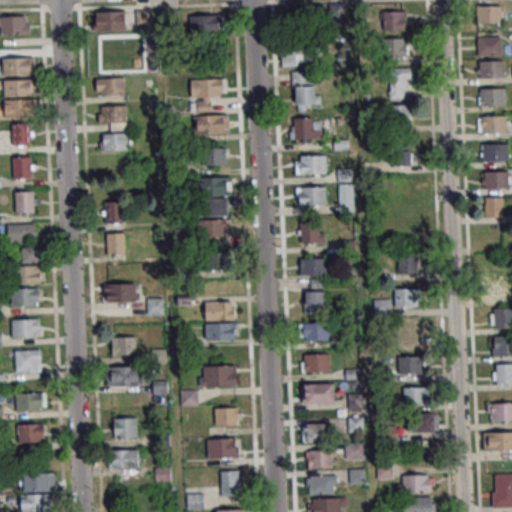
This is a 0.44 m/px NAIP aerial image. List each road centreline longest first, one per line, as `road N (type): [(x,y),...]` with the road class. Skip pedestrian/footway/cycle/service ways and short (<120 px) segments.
road 1 (residential): [(82,511),(57,0)]
road 2 (residential): [(250,0),(274,511)]
road 3 (residential): [(461,511),(439,0)]
